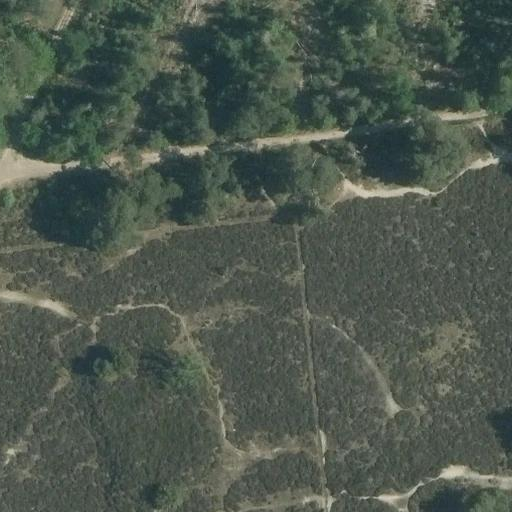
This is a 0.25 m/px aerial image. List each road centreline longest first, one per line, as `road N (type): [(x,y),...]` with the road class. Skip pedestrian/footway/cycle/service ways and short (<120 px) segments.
road 1 (track): [(0,172),(136,162),(511,104)]
road 2 (track): [(0,171),(83,0)]
